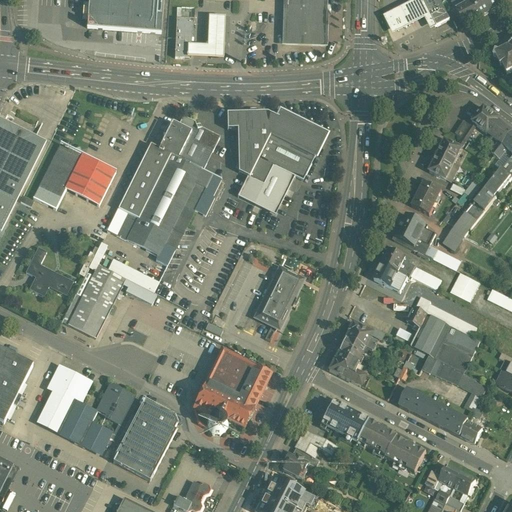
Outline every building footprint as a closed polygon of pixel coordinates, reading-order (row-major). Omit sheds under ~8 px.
[(89,0),(87,29),(161,34),(162,18),(157,17),(158,3),(163,4),(163,0),(89,0)] [(285,0),(285,45),(324,46),(325,0),(285,0)] [(418,0),(417,1),(383,18),(393,36),(425,20),(431,32),(437,28),(436,27),(435,28),(425,9),(424,10),(419,0),(418,0)] [(434,0),(419,0),(424,10),(425,9),(435,28),(436,27),(449,21),(440,2),(437,4),(434,0)] [(499,0),(473,0),(472,1),(472,2),(480,19),(503,6),(499,0)] [(464,6),(456,11),(465,27),(480,19),(472,2),(464,6)] [(176,20),(194,21),(194,10),(177,9),(176,20)] [(224,19),(208,18),(207,48),(190,47),(188,47),(187,59),(189,59),(223,61),(224,19)] [(194,21),(176,20),(175,60),(189,60),(189,59),(187,59),(188,47),(190,47),(194,21)] [(511,47),(499,54),(495,53),(494,58),(497,59),(501,67),(503,66),(507,75),(511,72),(511,47)] [(484,109),(473,124),(474,125),(478,128),(488,136),(488,135),(498,123),(499,121),(484,109)] [(272,116),(267,114),(256,114),(256,111),(254,111),(248,112),(248,115),(227,115),(227,131),(237,131),(238,166),(237,166),(235,170),(238,171),(238,174),(249,179),(259,160),(294,178),(303,183),(325,137),(309,129),(304,127),(301,125),(297,123),(280,115),(278,119),(272,116)] [(0,228),(1,229),(46,140),(0,117),(0,118),(0,228)] [(179,126),(173,123),(172,125),(171,124),(170,127),(164,134),(163,135),(167,137),(160,150),(183,161),(185,156),(184,155),(188,148),(197,145),(199,146),(206,131),(202,129),(201,125),(196,126),(195,124),(186,119),(182,121),(179,126)] [(464,123),(456,135),(464,140),(472,128),(464,123)] [(511,133),(498,123),(488,135),(499,144),(503,147),(511,134),(511,133)] [(464,140),(458,148),(462,151),(478,128),(474,125),(472,128),(464,140)] [(220,138),(206,131),(199,146),(213,153),(220,138)] [(511,134),(503,147),(506,150),(511,154),(511,134)] [(458,148),(446,142),(438,158),(454,166),(462,151),(458,148)] [(497,145),(495,149),(494,149),(490,154),(494,157),(503,147),(499,144),(497,145)] [(151,145),(118,211),(127,216),(160,150),(151,145)] [(115,174),(60,147),(33,200),(55,212),(65,191),(98,208),(115,174)] [(503,147),(494,157),(499,161),(505,154),(506,150),(503,147)] [(183,161),(160,150),(127,216),(116,237),(158,258),(156,262),(167,268),(195,212),(204,194),(213,176),(183,161)] [(454,166),(438,158),(430,174),(446,182),(454,166)] [(294,178),(259,160),(249,179),(239,198),(274,216),(294,178)] [(501,163),(492,174),(496,177),(505,166),(501,163)] [(496,177),(456,228),(456,234),(461,236),(467,235),(511,178),(511,171),(511,170),(505,166),(496,177)] [(222,180),(213,176),(204,194),(212,199),(213,198),(222,180)] [(458,176),(453,186),(459,188),(463,179),(458,176)] [(481,188),(474,182),(465,195),(472,200),(481,188)] [(442,193),(424,184),(412,209),(430,218),(442,193)] [(204,194),(195,212),(205,218),(214,199),(213,198),(212,199),(204,194)] [(34,204),(23,198),(20,204),(31,209),(34,204)] [(426,227),(408,218),(395,243),(414,252),(426,227)] [(426,227),(414,252),(425,258),(430,248),(436,236),(427,231),(428,228),(426,227)] [(456,228),(443,246),(455,254),(464,242),(467,235),(461,236),(456,234),(456,228)] [(101,245),(92,263),(97,266),(102,256),(106,248),(101,245)] [(439,252),(430,248),(425,258),(434,262),(439,252)] [(46,254),(38,250),(32,263),(38,266),(40,267),(46,254)] [(406,260),(390,252),(382,267),(398,275),(400,270),(406,260)] [(456,261),(439,252),(434,262),(451,271),(456,261)] [(192,301),(102,256),(97,266),(157,296),(186,311),(192,301)] [(456,261),(451,271),(457,274),(462,264),(456,261)] [(32,263),(26,274),(32,277),(38,266),(32,263)] [(92,263),(75,296),(82,299),(96,272),(98,267),(97,266),(92,263)] [(40,267),(38,266),(32,277),(36,279),(30,291),(44,299),(51,286),(65,292),(70,282),(40,267)] [(409,266),(405,273),(400,270),(398,275),(407,280),(409,281),(415,269),(409,266)] [(398,275),(382,267),(375,282),(390,290),(398,275)] [(442,282),(415,269),(409,281),(411,282),(412,280),(437,293),(442,282)] [(123,286),(96,272),(82,299),(109,313),(123,287),(123,286)] [(281,274),(276,283),(275,282),(257,318),(278,328),(300,283),(293,279),(294,277),(290,275),(288,278),(281,274)] [(398,275),(390,290),(400,295),(407,280),(398,275)] [(470,280),(460,275),(450,294),(460,299),(470,280)] [(480,285),(470,280),(460,299),(470,304),(480,285)] [(157,296),(126,281),(123,286),(123,287),(128,289),(126,294),(151,307),(157,296)] [(511,301),(492,292),(487,301),(511,313),(511,301)] [(75,296),(62,323),(69,327),(82,299),(75,296)] [(109,313),(82,299),(69,327),(96,340),(109,313)] [(477,330),(430,306),(431,304),(422,300),(416,311),(428,317),(451,329),(456,331),(472,340),(477,330)] [(416,311),(415,311),(408,325),(421,332),(428,317),(416,311)] [(451,329),(428,317),(421,332),(412,349),(430,358),(435,361),(448,335),(451,329)] [(209,325),(206,331),(221,337),(223,331),(209,325)] [(363,331),(353,326),(352,328),(350,328),(349,330),(350,333),(349,335),(350,335),(346,342),(365,351),(366,351),(370,343),(373,337),(363,332),(363,331)] [(410,343),(413,335),(400,330),(398,338),(410,343)] [(275,334),(270,331),(265,341),(270,344),(275,334)] [(472,340),(456,331),(453,337),(448,335),(435,361),(437,362),(465,376),(480,344),(472,340)] [(365,351),(346,342),(339,356),(358,366),(361,367),(364,361),(361,359),(365,351)] [(377,346),(370,343),(366,351),(365,351),(372,355),(377,346)] [(33,368),(0,351),(0,423),(3,425),(33,368)] [(231,358),(251,368),(254,362),(234,352),(231,358)] [(231,358),(222,353),(193,411),(199,414),(196,421),(198,426),(206,430),(209,434),(210,435),(212,436),(214,437),(216,438),(217,438),(219,438),(221,437),(224,436),(225,434),(226,433),(228,431),(228,430),(229,427),(229,425),(244,432),(254,412),(253,411),(259,399),(260,400),(271,378),(251,368),(231,358)] [(511,364),(511,360),(502,355),(499,361),(506,364),(511,366),(511,364)] [(358,366),(339,356),(336,363),(335,362),(334,365),(332,365),(330,368),(331,371),(330,373),(360,388),(365,379),(356,375),(355,377),(353,376),(358,366)] [(430,358),(423,373),(430,376),(437,362),(435,361),(430,358)] [(465,376),(437,362),(430,376),(431,377),(432,375),(473,395),(466,410),(475,415),(483,400),(490,389),(465,376)] [(506,364),(502,372),(505,374),(498,387),(511,394),(511,366),(506,364)] [(92,384),(59,367),(48,390),(53,392),(54,391),(82,405),(92,384)] [(119,391),(118,394),(109,389),(98,410),(122,422),(119,426),(125,429),(130,418),(132,416),(126,413),(134,398),(119,391)] [(82,405),(54,391),(53,392),(40,419),(42,420),(43,423),(42,425),(102,456),(108,445),(113,435),(92,424),(97,413),(82,405)] [(401,409),(432,424),(440,407),(409,392),(401,409)] [(128,436),(113,464),(150,484),(176,433),(173,431),(176,426),(173,418),(145,404),(136,421),(128,436)] [(333,405),(322,426),(357,444),(368,423),(333,405)] [(471,422),(440,407),(432,424),(462,440),(469,425),(471,422)] [(122,433),(128,436),(136,421),(130,418),(125,429),(122,433)] [(398,439),(368,423),(357,444),(387,459),(397,440),(398,439)] [(480,430),(469,425),(462,440),(477,447),(489,426),(485,424),(484,426),(482,425),(480,430)] [(113,435),(108,445),(114,449),(119,439),(113,435)] [(337,450),(307,435),(303,441),(301,440),(295,450),(296,451),(315,461),(315,460),(317,457),(316,454),(318,451),(322,453),(323,454),(332,460),(337,450)] [(498,444),(488,439),(483,448),(493,453),(498,444)] [(409,446),(397,440),(387,459),(386,460),(415,476),(426,455),(414,449),(415,448),(410,445),(409,446)] [(315,461),(296,451),(293,456),(296,458),(304,462),(303,463),(307,465),(315,470),(319,463),(315,460),(315,461)] [(33,452),(30,459),(39,463),(43,457),(33,452)] [(296,458),(294,461),(288,458),(285,463),(283,463),(282,466),(283,468),(281,472),(297,480),(299,476),(304,478),(307,471),(305,470),(307,465),(303,463),(304,462),(296,458)] [(0,493),(13,467),(0,460),(0,493)] [(461,476),(446,468),(442,476),(440,475),(439,477),(439,478),(441,479),(439,484),(442,485),(447,488),(454,491),(461,476)] [(28,482),(35,486),(40,474),(33,471),(28,482)] [(439,477),(432,474),(426,487),(435,491),(436,489),(439,484),(441,479),(439,478),(439,477)] [(476,483),(461,476),(454,491),(468,498),(471,493),(473,495),(475,491),(472,490),(476,483)] [(44,486),(65,495),(63,500),(71,504),(77,492),(48,479),(44,486)] [(257,511),(300,511),(304,506),(313,511),(318,502),(274,480),(267,494),(265,494),(262,500),(264,500),(257,511)] [(193,487),(185,505),(191,508),(192,508),(201,490),(193,487)] [(447,488),(443,495),(450,498),(454,491),(447,488)] [(209,492),(204,489),(201,490),(192,508),(191,508),(189,511),(201,511),(200,507),(204,499),(208,498),(210,495),(209,492)] [(443,495),(440,493),(436,501),(446,506),(450,498),(443,495)] [(461,504),(450,498),(446,506),(457,511),(461,511),(465,506),(461,504)] [(49,499),(46,506),(58,511),(67,511),(69,509),(49,499)] [(147,511),(125,501),(119,511),(147,511)] [(443,511),(446,506),(436,501),(430,511),(443,511)] [(185,505),(178,502),(173,511),(176,511),(189,511),(191,508),(185,505)]
